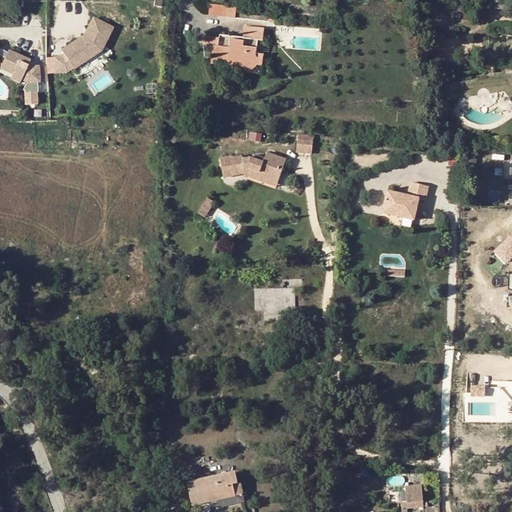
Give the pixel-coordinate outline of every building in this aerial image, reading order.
[(235,17),(235,7),(227,6),(226,16),(235,17)] [(63,57),(55,59),(55,76),(67,73),(73,70),(102,53),(115,30),(97,20),(87,39),(63,52),(65,55),(63,57)] [(87,39),(97,20),(96,20),(86,38),(63,51),(63,52),(87,39)] [(262,41),(264,28),(245,26),(243,37),(243,41),(230,40),(231,36),(221,35),(221,38),(219,38),(204,36),(203,45),(213,46),(212,57),(244,60),(249,66),(258,59),(255,56),(257,41),(262,41)] [(103,54),(117,31),(115,30),(102,53),(73,70),(74,71),(103,54)] [(41,84),(40,68),(32,68),(30,67),(32,63),(3,49),(0,49),(0,63),(0,64),(0,57),(0,56),(7,59),(1,70),(13,76),(11,80),(20,85),(22,81),(27,84),(23,91),(25,92),(25,107),(37,106),(37,94),(38,94),(38,84),(41,84)] [(244,60),(212,57),(211,64),(243,67),(248,73),(258,64),(258,59),(249,66),(244,60)] [(55,76),(55,59),(46,59),(47,68),(48,76),(55,76)] [(297,138),(296,150),(311,152),(312,139),(297,138)] [(259,175),(259,178),(276,185),(285,161),(267,154),(265,160),(255,157),(254,161),(250,160),(243,161),(243,157),(222,160),(225,179),(246,176),(245,172),(251,172),(259,175)] [(249,179),(275,188),(276,185),(259,178),(259,175),(251,172),(245,172),(246,176),(246,180),(249,179)] [(417,196),(423,198),(426,184),(410,180),(407,194),(386,189),(381,211),(412,219),(417,196)] [(214,200),(208,196),(203,203),(210,207),(214,200)] [(204,216),(210,207),(203,203),(198,212),(204,216)] [(511,237),(511,238),(500,247),(510,258),(511,256),(511,237)] [(510,258),(500,247),(496,252),(506,262),(510,258)] [(295,308),(294,286),(254,289),(256,310),(295,308)] [(90,353),(88,341),(78,343),(80,355),(90,353)] [(21,375),(19,365),(6,368),(8,378),(21,375)] [(476,384),(474,392),(483,393),(484,386),(476,384)] [(237,484),(234,472),(187,483),(192,505),(216,499),(235,496),(232,485),(237,484)] [(242,494),(239,483),(237,484),(232,485),(235,496),(242,494)] [(422,490),(407,492),(405,493),(406,502),(401,503),(402,511),(407,511),(407,509),(423,507),(423,503),(422,490)] [(218,507),(244,501),(242,494),(235,496),(216,499),(218,507)]
